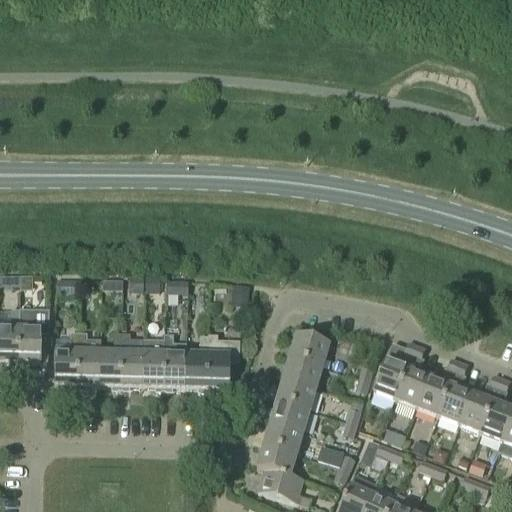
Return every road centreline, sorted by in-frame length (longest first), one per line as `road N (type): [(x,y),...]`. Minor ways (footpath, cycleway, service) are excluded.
road 1 (secondary): [(511,237),(322,188),(228,178),(0,176)]
road 2 (residential): [(32,449),(234,449),(287,302)]
road 3 (residential): [(511,378),(420,342),(390,316),(287,302)]
